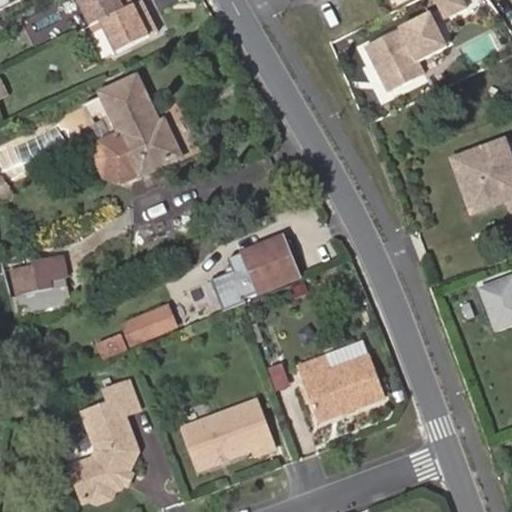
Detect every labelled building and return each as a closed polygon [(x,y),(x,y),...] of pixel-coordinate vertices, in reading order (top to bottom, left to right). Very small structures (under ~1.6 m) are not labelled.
[(78,0),(91,27),(93,26),(100,23),(107,38),(114,55),(149,40),(148,38),(146,33),(156,28),(144,2),(135,6),(132,0),(78,0)] [(466,10),(461,0),(433,0),(444,21),(466,10)] [(431,20),(365,53),(387,99),(425,80),(419,69),(449,54),(431,20)] [(146,33),(148,38),(149,40),(154,37),(159,35),(156,28),(146,33)] [(144,178),(182,160),(165,126),(160,128),(137,81),(104,97),(122,134),(102,144),(97,158),(108,180),(122,185),(142,175),(144,178)] [(453,162),(473,216),(509,203),(511,211),(511,158),(505,141),(453,162)] [(301,281),(284,240),(228,261),(247,304),(301,281)] [(70,304),(65,278),(68,277),(64,258),(36,264),(37,269),(39,281),(42,293),(19,297),(8,299),(13,322),(65,310),(70,304)] [(14,273),(18,291),(39,281),(37,269),(14,273)] [(39,281),(18,291),(19,297),(42,293),(39,281)] [(511,283),(481,295),(496,336),(511,329),(511,283)] [(169,308),(125,326),(135,348),(179,330),(169,308)] [(469,308),(463,311),(468,326),(474,324),(469,308)] [(365,345),(326,360),(331,375),(370,360),(365,345)] [(297,371),(318,426),(385,401),(370,360),(331,375),(326,360),(297,371)] [(126,485),(130,474),(137,455),(123,415),(138,410),(127,382),(104,391),(108,402),(89,412),(103,452),(97,459),(71,470),(83,504),(92,500),(100,506),(113,502),(115,491),(125,487),(126,485)] [(227,459),(229,463),(254,453),(257,459),(276,452),(258,403),(185,431),(201,473),(222,465),(220,462),(227,459)] [(135,476),(130,474),(126,485),(130,486),(135,476)]
